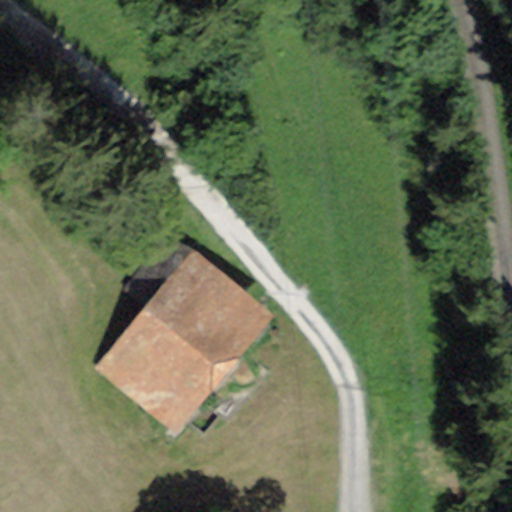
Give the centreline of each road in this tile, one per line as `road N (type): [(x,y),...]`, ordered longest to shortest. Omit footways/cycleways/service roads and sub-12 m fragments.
road 1 (track): [(379,511),(372,376),(204,179),(5,0)]
road 2 (track): [(511,352),(456,0)]
